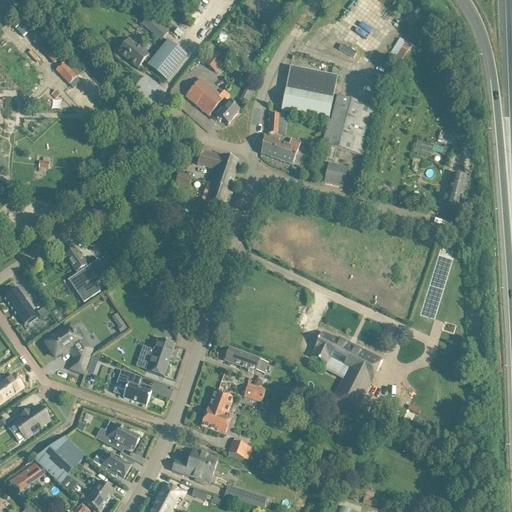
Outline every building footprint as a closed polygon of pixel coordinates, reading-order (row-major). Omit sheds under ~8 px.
[(149,26),(147,29),(162,41),(165,38),(149,26)] [(418,51),(400,39),(385,62),(402,72),(418,51)] [(144,62),(149,65),(152,61),(148,57),(149,56),(129,41),(119,54),(138,69),(144,62)] [(166,82),(187,57),(168,42),(152,61),(149,65),(147,67),(166,82)] [(59,59),(46,45),(41,50),(53,64),(59,59)] [(204,64),(216,74),(226,62),(214,53),(204,64)] [(64,64),(57,72),(70,86),(78,78),(64,64)] [(333,99),(337,78),(290,68),(281,112),(328,122),(328,121),(333,99)] [(1,70),(0,69),(0,88),(19,88),(25,94),(1,70)] [(240,112),(232,106),(228,102),(226,101),(230,97),(224,92),(220,96),(201,80),(186,98),(209,117),(213,113),(217,116),(228,126),(240,112)] [(376,108),(336,98),(330,122),(328,121),(328,122),(322,146),(319,158),(320,158),(333,162),(336,150),(363,157),(376,108)] [(283,135),(285,116),(270,115),(269,134),(283,135)] [(445,145),(444,149),(442,155),(448,156),(445,165),(452,167),(457,148),(458,143),(453,142),(455,136),(441,131),(437,143),(445,145)] [(305,157),(297,154),(301,144),(291,140),(289,146),(279,143),(279,141),(270,138),(270,140),(264,138),(261,155),(301,169),(305,157)] [(229,192),(239,163),(222,157),(202,151),(198,166),(219,172),(218,174),(214,172),(210,183),(207,181),(206,185),(209,186),(201,205),(224,213),(232,193),(229,192)] [(412,170),(417,172),(420,161),(414,159),(412,166),(413,167),(412,170)] [(39,169),(49,170),(50,163),(40,162),(39,169)] [(328,171),(325,184),(342,188),(347,170),(333,166),(332,172),(328,171)] [(108,172),(100,178),(103,182),(111,176),(108,172)] [(192,179),(187,176),(180,174),(176,184),(188,189),(192,179)] [(451,189),(448,202),(447,204),(459,207),(464,187),(467,187),(470,176),(460,174),(460,176),(452,174),(448,189),(451,189)] [(133,200),(123,207),(129,216),(140,208),(133,200)] [(167,210),(155,203),(151,211),(162,218),(167,210)] [(86,266),(81,259),(75,250),(66,257),(76,273),(77,272),(84,283),(93,277),(86,266)] [(18,290),(17,290),(18,292),(5,301),(5,302),(6,301),(9,305),(8,306),(9,306),(10,306),(12,310),(11,310),(12,311),(13,310),(16,314),(15,315),(15,316),(16,315),(19,319),(24,327),(25,326),(23,324),(35,316),(36,318),(37,317),(18,290)] [(46,307),(38,313),(43,319),(50,314),(46,307)] [(57,311),(52,314),(59,324),(64,320),(57,311)] [(121,336),(129,331),(118,316),(112,320),(119,330),(117,331),(121,336)] [(167,325),(176,340),(181,331),(174,321),(167,325)] [(68,349),(74,358),(70,370),(83,375),(91,353),(81,339),(79,341),(76,337),(77,336),(75,334),(75,335),(70,329),(64,333),(63,331),(57,336),(58,337),(46,345),(55,358),(68,349)] [(310,357),(319,362),(327,365),(325,370),(342,379),(330,403),(355,415),(368,392),(373,384),(381,361),(338,340),(338,341),(321,334),(310,357)] [(175,346),(165,343),(158,340),(154,352),(153,351),(146,372),(164,378),(175,346)] [(269,364),(239,353),(230,350),(225,362),(256,373),(256,371),(265,375),(269,364)] [(152,393),(138,388),(141,379),(121,371),(116,385),(127,389),(123,399),(147,407),(152,393)] [(0,403),(24,387),(16,375),(0,385),(0,403)] [(245,398),(262,404),(266,390),(249,385),(245,398)] [(228,415),(234,399),(214,392),(201,428),(225,436),(232,417),(228,415)] [(23,420),(15,425),(25,440),(33,434),(33,435),(36,433),(36,432),(37,432),(41,430),(40,429),(50,423),(39,408),(31,414),(30,413),(22,419),(23,420)] [(140,440),(113,426),(109,434),(101,430),(96,440),(122,454),(125,448),(129,450),(130,447),(135,450),(140,440)] [(88,490),(92,484),(91,484),(92,484),(89,482),(86,486),(71,476),(86,458),(66,439),(34,461),(62,486),(69,478),(77,484),(83,488),(87,491),(88,490)] [(253,449),(248,447),(233,442),(229,454),(249,461),(253,449)] [(210,484),(218,462),(218,461),(193,452),(188,467),(175,463),(172,472),(196,479),(195,481),(205,485),(206,483),(210,484)] [(124,479),(131,467),(111,455),(106,463),(103,461),(98,470),(102,473),(112,479),(115,474),(124,479)] [(33,465),(9,482),(18,494),(42,477),(33,465)] [(69,478),(62,486),(71,495),(77,484),(69,478)] [(114,492),(105,486),(101,483),(100,483),(94,479),(92,484),(91,484),(92,484),(88,490),(93,494),(106,503),(114,492)] [(186,494),(179,490),(170,485),(167,490),(162,487),(156,500),(174,510),(179,499),(183,501),(186,494)] [(223,500),(207,495),(194,490),(192,497),(221,506),(223,500)] [(238,490),(234,502),(264,511),(267,500),(238,490)] [(96,511),(99,511),(105,504),(106,503),(93,494),(89,499),(84,495),(80,500),(87,504),(86,505),(96,511)] [(172,511),(174,510),(156,500),(155,501),(157,502),(151,511),(172,511)]
